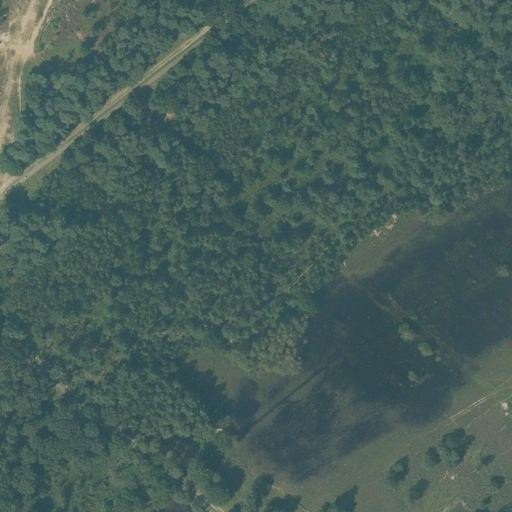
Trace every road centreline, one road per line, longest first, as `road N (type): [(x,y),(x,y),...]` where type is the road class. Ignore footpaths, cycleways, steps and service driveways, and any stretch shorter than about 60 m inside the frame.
road 1 (track): [(0,181),(232,0)]
road 2 (track): [(0,330),(226,511)]
